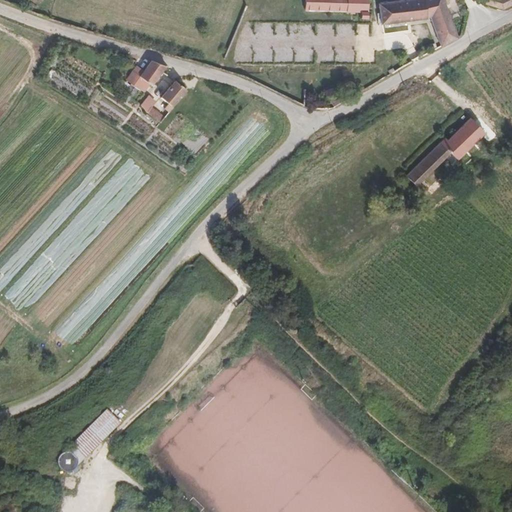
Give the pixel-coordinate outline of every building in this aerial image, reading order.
[(305,0),(305,11),(361,12),(360,18),(367,18),(367,0),(305,0)] [(431,20),(441,46),(457,38),(443,0),(400,0),(379,4),(382,24),(427,17),(428,21),(431,20)] [(503,9),(511,4),(509,0),(479,0),(482,3),(503,9)] [(124,109),(147,77),(155,80),(162,70),(141,64),(123,88),(119,86),(110,99),(124,109)] [(186,89),(174,80),(160,99),(171,107),(186,89)] [(328,97),(334,108),(340,102),(337,97),(336,98),(333,94),(328,97)] [(138,105),(131,113),(127,118),(140,127),(150,113),(138,105)] [(155,107),(151,111),(162,119),(166,114),(155,107)] [(456,158),(457,159),(485,132),(470,118),(448,140),(442,145),(456,158)] [(452,162),(456,158),(442,145),(448,140),(445,138),(406,175),(416,185),(445,157),(452,162)] [(118,421),(107,410),(72,446),(83,457),(118,421)] [(69,471),(74,469),(76,465),(76,460),(74,456),(70,453),(65,453),(61,455),(58,460),(58,464),(60,469),(65,471),(69,471)]
